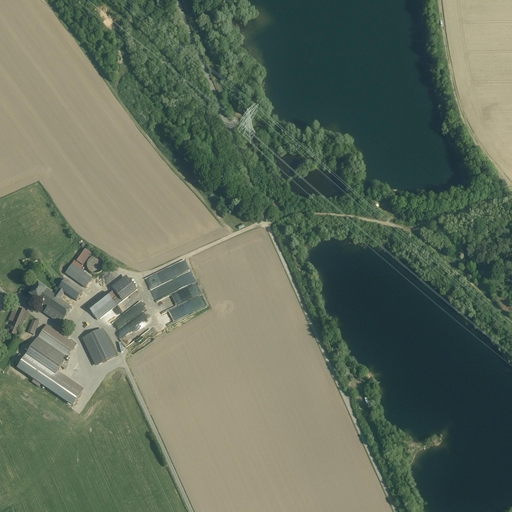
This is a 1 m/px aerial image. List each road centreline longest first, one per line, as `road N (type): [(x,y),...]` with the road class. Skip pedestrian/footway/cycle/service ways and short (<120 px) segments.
road 1 (unclassified): [(396,511),(177,0)]
road 2 (track): [(125,364),(191,511)]
